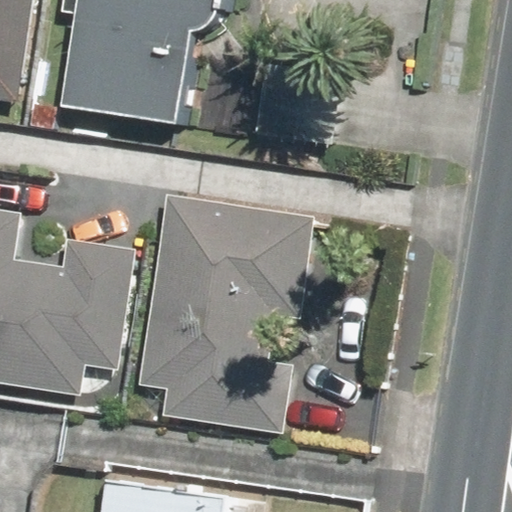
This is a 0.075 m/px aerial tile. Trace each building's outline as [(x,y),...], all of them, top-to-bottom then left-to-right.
[(0,0),(0,95),(19,98),(30,0),(0,0)] [(92,0),(79,102),(189,118),(205,0),(92,0)] [(268,303),(303,306),(313,211),(158,196),(138,386),(165,389),(162,424),(290,437),(298,356),(263,353),(268,303)] [(13,259),(20,212),(0,209),(0,386),(82,399),(87,367),(118,371),(137,246),(66,235),(61,267),(13,259)] [(105,476),(99,511),(223,511),(226,493),(105,476)]
